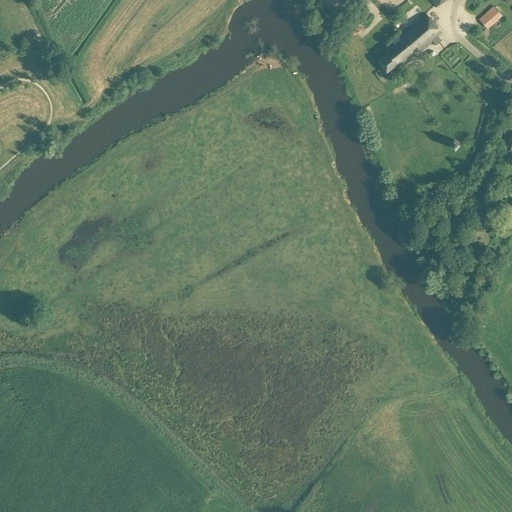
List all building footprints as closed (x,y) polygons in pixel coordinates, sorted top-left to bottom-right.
[(325,0),(324,3),(339,8),(341,0),(325,0)] [(494,6),(479,19),(487,28),(502,15),(494,6)] [(389,53),(379,62),(387,72),(401,61),(404,65),(442,32),(426,13),(400,35),(404,39),(388,52),(389,53)] [(348,44),(364,27),(355,18),(339,34),(348,44)] [(454,109),(443,98),(432,109),(443,119),(454,109)] [(460,144),(454,139),(450,145),(455,149),(460,144)] [(409,163),(416,156),(410,151),(402,159),(406,164),(408,162),(409,163)] [(483,228),(497,216),(489,207),(475,219),(483,228)]
